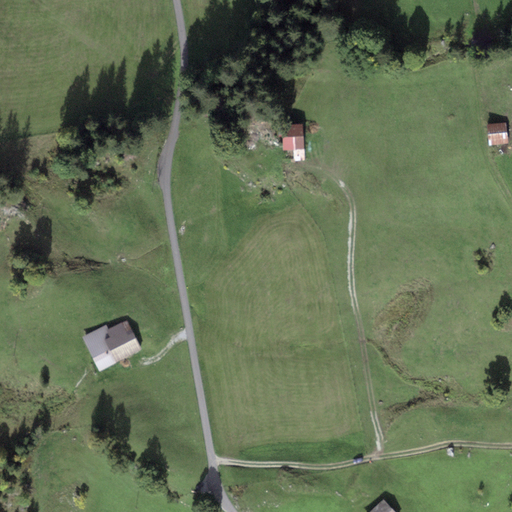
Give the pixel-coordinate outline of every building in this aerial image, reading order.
[(304,158),(302,125),(285,125),(285,128),(279,128),(280,137),(285,137),(285,147),(294,146),(294,159),(304,158)] [(503,125),(488,126),(490,143),(505,141),(503,125)] [(126,332),(131,329),(127,321),(122,324),(126,332)] [(126,332),(122,324),(108,331),(112,337),(111,338),(93,347),(103,366),(132,352),(140,348),(139,346),(131,329),(126,332)] [(112,337),(108,331),(106,326),(87,335),(93,347),(111,338),(112,337)] [(394,511),(384,500),(370,511),(394,511)]
